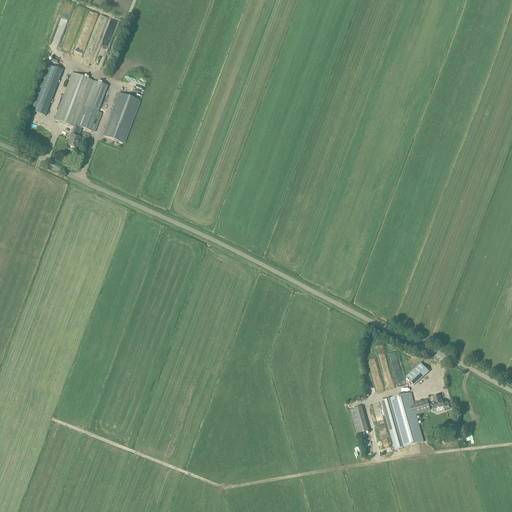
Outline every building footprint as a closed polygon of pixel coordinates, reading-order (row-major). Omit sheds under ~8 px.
[(48,66),(45,74),(31,112),(45,117),(62,71),(48,66)] [(72,74),(54,121),(75,129),(76,126),(82,129),(94,133),(101,114),(97,112),(107,87),(72,74)] [(123,144),(139,101),(119,94),(103,137),(123,144)] [(80,138),(78,138),(82,129),(76,126),(75,129),(73,136),(71,135),(69,140),(70,140),(68,146),(76,149),(80,138)] [(421,363),(406,377),(414,386),(429,372),(421,363)] [(395,450),(401,449),(423,442),(416,414),(430,411),(427,399),(414,403),(411,393),(382,402),(395,450)] [(444,410),(449,408),(448,402),(443,404),(442,401),(441,402),(440,396),(433,398),(434,401),(433,401),(431,404),(431,405),(433,410),(443,407),(444,410)] [(357,435),(368,431),(361,407),(350,411),(357,435)]
